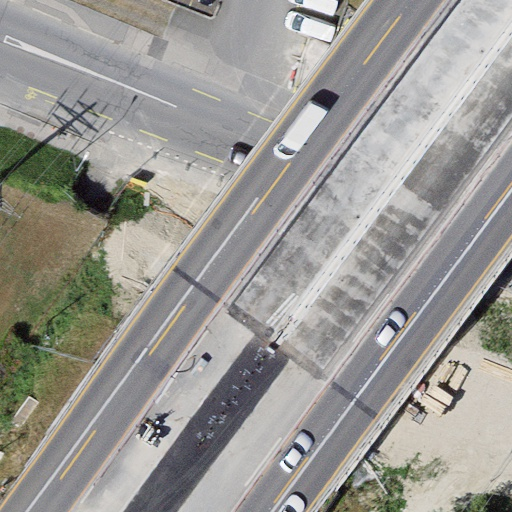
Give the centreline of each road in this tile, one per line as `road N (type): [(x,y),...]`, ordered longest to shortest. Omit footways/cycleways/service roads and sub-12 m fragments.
road 1 (motorway): [(456,0),(76,511)]
road 2 (tertiary): [(0,39),(511,245)]
road 3 (motorway): [(228,511),(511,130)]
